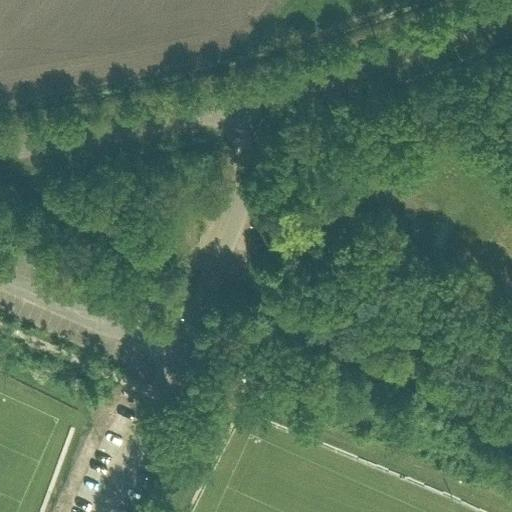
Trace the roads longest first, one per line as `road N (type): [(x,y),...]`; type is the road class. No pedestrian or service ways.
road 1 (unclassified): [(238,106),(247,163),(228,235),(105,511)]
road 2 (track): [(218,265),(342,308),(423,359),(511,394)]
road 3 (tertiary): [(238,106),(511,13)]
road 4 (tertiary): [(0,149),(238,106)]
road 5 (unknown): [(181,342),(0,269)]
